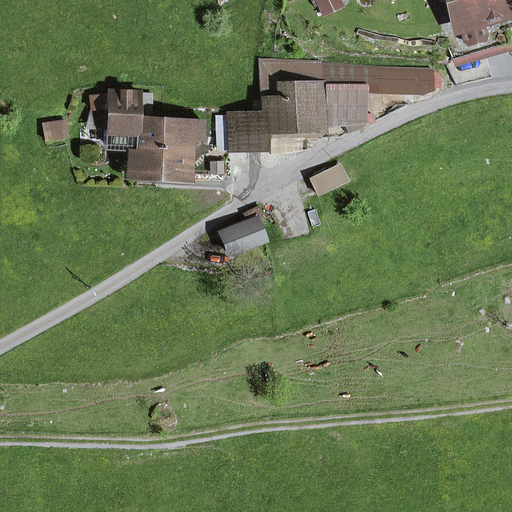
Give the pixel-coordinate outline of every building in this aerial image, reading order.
[(333,0),(320,6),(323,14),(340,6),(337,0),(333,0)] [(496,0),(449,0),(466,56),(510,43),(496,0)] [(264,131),(321,130),(321,125),(321,103),(320,63),(277,64),(278,100),(263,101),(263,116),(229,116),(230,149),(264,149),(264,131)] [(379,87),(431,89),(431,70),(380,68),(379,87)] [(133,147),(131,173),(157,174),(161,118),(149,118),(137,117),(138,93),(110,92),(110,96),(91,95),(90,109),(109,110),(108,130),(107,146),(133,147)] [(137,117),(149,118),(150,94),(138,93),(137,117)] [(321,125),(342,124),(342,102),(321,103),(321,125)] [(89,129),(108,130),(109,110),(90,109),(89,129)] [(202,140),(203,121),(161,118),(157,174),(183,176),(185,139),(202,140)] [(42,125),(45,141),(67,138),(64,121),(42,125)] [(310,180),(317,195),(346,181),(339,166),(310,180)] [(220,234),(228,254),(263,240),(255,220),(220,234)]
